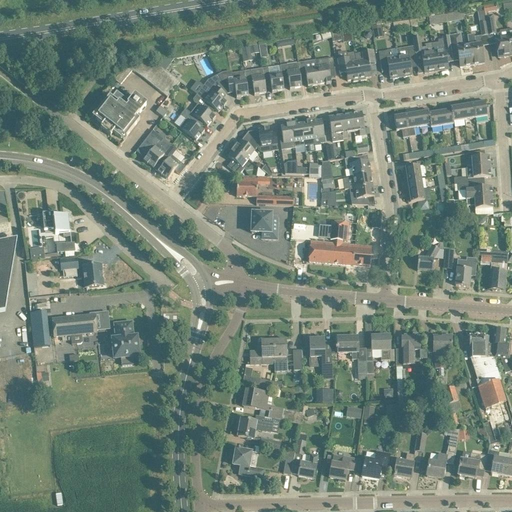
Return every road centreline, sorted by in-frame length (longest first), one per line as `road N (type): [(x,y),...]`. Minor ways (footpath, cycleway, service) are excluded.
road 1 (residential): [(373,98),(239,114),(170,202)]
road 2 (tertiary): [(201,284),(98,188),(0,158)]
road 3 (primary): [(0,38),(239,0)]
road 4 (unclassified): [(241,285),(237,318),(206,374),(196,431),(197,505)]
road 5 (tertiary): [(182,511),(179,424),(201,284)]
road 6 (residential): [(385,300),(390,219),(373,98)]
road 7 (unclassified): [(165,283),(64,188),(0,180)]
road 8 (residential): [(365,503),(197,505)]
road 9 (residential): [(511,501),(365,503)]
road 10 (tertiary): [(385,300),(241,285)]
road 11 (residential): [(507,216),(498,77)]
road 12 (unclassified): [(60,118),(170,202)]
road 13 (residential): [(498,77),(373,98)]
road 14 (tertiary): [(511,311),(385,300)]
